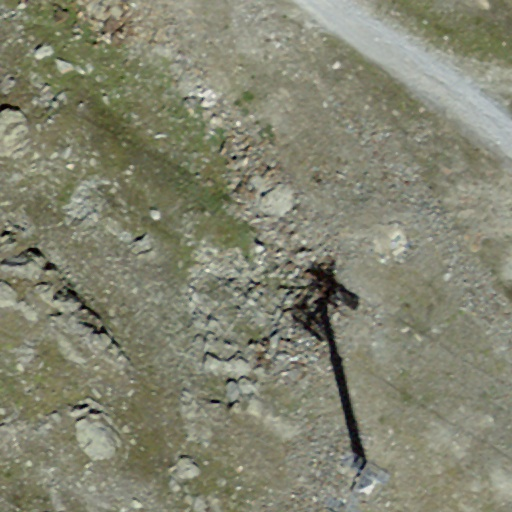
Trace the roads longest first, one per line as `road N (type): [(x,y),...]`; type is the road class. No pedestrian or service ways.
road 1 (track): [(427,80),(310,0)]
road 2 (track): [(511,175),(427,80)]
